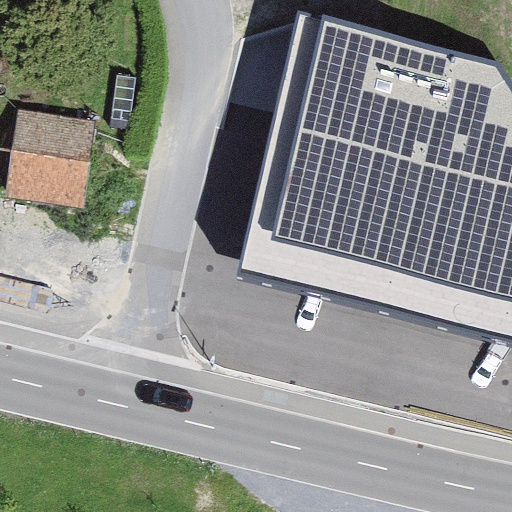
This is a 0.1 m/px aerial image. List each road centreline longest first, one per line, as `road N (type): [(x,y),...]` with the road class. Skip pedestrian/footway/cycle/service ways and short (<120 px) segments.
road 1 (residential): [(197,0),(204,37),(192,122),(119,411)]
road 2 (secondary): [(119,411),(511,496)]
road 3 (secondary): [(0,381),(119,411)]
